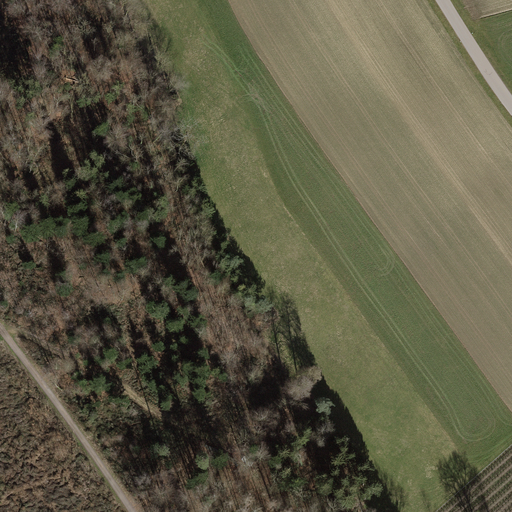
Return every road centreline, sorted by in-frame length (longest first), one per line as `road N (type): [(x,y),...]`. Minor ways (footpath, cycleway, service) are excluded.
road 1 (track): [(0,335),(131,511)]
road 2 (residential): [(511,105),(446,0)]
